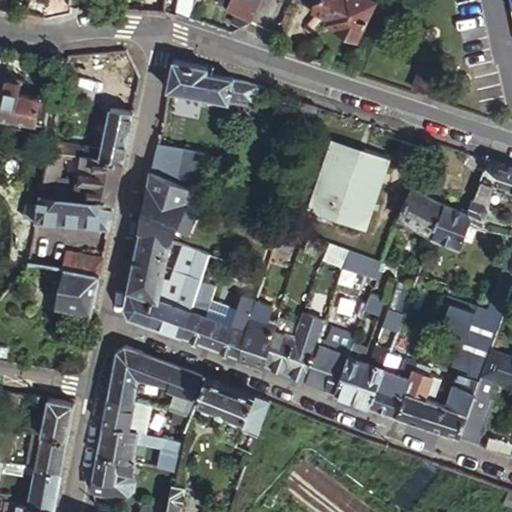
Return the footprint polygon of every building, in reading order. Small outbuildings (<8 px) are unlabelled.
[(72,11),(72,4),(72,0),(42,0),(45,14),(45,16),(72,11)] [(166,0),(165,8),(174,11),(175,0),(166,0)] [(190,15),(193,0),(178,0),(177,11),(190,15)] [(252,17),(260,0),(230,0),(228,5),(251,16),(252,17)] [(304,0),(341,17),(338,23),(360,33),(375,0),(304,0)] [(210,64),(175,57),(169,86),(253,102),(260,81),(247,77),(233,73),(209,69),(210,64)] [(431,90),(437,71),(419,65),(413,85),(431,90)] [(64,82),(61,95),(71,97),(70,99),(87,103),(90,87),(64,82)] [(0,111),(47,120),(52,95),(0,84),(0,111)] [(320,100),(304,95),(295,125),(310,130),(320,100)] [(133,114),(109,108),(103,141),(82,138),(80,153),(85,154),(124,158),(133,114)] [(53,135),(50,149),(60,150),(63,136),(53,135)] [(386,165),(371,159),(354,150),(325,138),(314,168),(301,197),(348,216),(371,221),(386,165)] [(157,145),(153,166),(167,172),(171,160),(163,156),(166,148),(157,145)] [(64,151),(60,150),(50,149),(42,189),(56,190),(64,151)] [(116,199),(124,158),(85,154),(76,193),(116,199)] [(511,164),(502,161),(495,178),(511,183),(511,164)] [(437,190),(442,172),(418,165),(413,183),(437,190)] [(143,216),(141,226),(171,237),(172,237),(175,228),(186,203),(194,207),(202,189),(152,168),(148,189),(143,215),(143,216)] [(481,178),(468,211),(474,214),(473,217),(481,224),(486,210),(485,205),(493,183),(481,178)] [(413,184),(399,214),(433,231),(448,201),(413,184)] [(76,193),(56,190),(42,189),(37,215),(111,222),(116,199),(76,193)] [(468,211),(448,201),(433,231),(462,242),(473,217),(474,214),(468,211)] [(271,218),(262,214),(254,238),(275,245),(279,232),(280,230),(283,223),(271,218)] [(172,237),(171,237),(141,226),(129,284),(156,294),(160,296),(172,237)] [(295,238),(279,232),(275,245),(272,253),(287,259),(295,238)] [(172,300),(192,245),(172,237),(160,296),(172,300)] [(101,271),(104,254),(40,243),(38,252),(30,250),(28,258),(31,259),(62,264),(101,271)] [(191,307),(201,279),(210,252),(192,245),(172,300),(191,307)] [(343,264),(347,254),(333,249),(329,259),(343,264)] [(509,301),(511,292),(511,251),(495,296),(509,301)] [(243,264),(232,260),(230,266),(241,270),(243,264)] [(101,271),(62,264),(56,302),(93,308),(101,271)] [(206,312),(210,299),(214,284),(201,279),(191,307),(206,312)] [(38,292),(13,281),(3,295),(35,303),(38,292)] [(156,294),(129,284),(125,304),(129,313),(147,319),(156,294)] [(404,309),(411,290),(397,284),(395,291),(390,304),(404,309)] [(183,332),(191,307),(172,300),(160,296),(156,294),(147,319),(183,332)] [(242,294),(238,309),(233,322),(206,312),(191,307),(183,332),(240,353),(253,311),(256,299),(242,294)] [(480,309),(482,306),(454,296),(443,323),(470,334),(480,309)] [(493,300),(494,301),(507,306),(509,301),(495,296),(493,300)] [(210,299),(206,312),(233,322),(238,309),(210,299)] [(256,299),(253,311),(275,319),(277,313),(279,307),(256,299)] [(503,318),(507,306),(494,301),(489,313),(503,318)] [(404,309),(390,304),(384,322),(398,327),(404,309)] [(494,343),(503,318),(489,313),(480,309),(470,334),(459,365),(463,366),(472,369),(483,374),(484,370),(488,360),(494,343)] [(299,321),(295,334),(316,341),(316,342),(320,331),(325,318),(303,310),(299,321)] [(275,319),(253,311),(240,353),(264,361),(275,327),(277,320),(275,319)] [(275,327),(295,334),(299,321),(277,313),(275,319),(277,320),(275,327)] [(336,349),(343,327),(334,323),(327,338),(324,337),(321,343),(336,349)] [(285,369),(295,334),(275,327),(264,361),(285,369)] [(354,340),(357,331),(343,327),(336,349),(349,354),(349,352),(354,340)] [(316,341),(295,334),(285,369),(306,377),(316,341)] [(354,340),(349,352),(362,356),(366,345),(354,340)] [(316,342),(316,341),(306,377),(327,384),(336,349),(321,343),(320,343),(316,342)] [(142,350),(125,343),(116,350),(113,366),(112,373),(137,379),(138,373),(142,350)] [(511,350),(494,343),(488,360),(484,370),(490,372),(511,380),(511,350)] [(337,388),(349,354),(336,349),(327,384),(337,388)] [(159,357),(142,350),(138,373),(155,376),(159,357)] [(390,350),(384,364),(371,400),(398,410),(414,367),(416,361),(416,360),(405,356),(400,371),(396,369),(401,354),(390,350)] [(349,352),(349,354),(337,388),(354,394),(367,358),(362,356),(349,352)] [(371,400),(384,364),(370,359),(367,358),(354,394),(371,400)] [(416,361),(414,367),(428,372),(430,366),(416,361)] [(199,371),(174,362),(170,374),(173,376),(183,379),(194,384),(197,377),(199,371)] [(429,422),(437,400),(432,397),(425,395),(433,374),(428,372),(414,367),(398,410),(429,422)] [(481,379),(483,374),(472,369),(470,375),(481,379)] [(461,434),(481,379),(470,375),(461,372),(458,377),(448,404),(437,400),(429,422),(461,434)] [(112,373),(108,393),(134,399),(137,379),(112,373)] [(220,379),(208,374),(206,380),(199,398),(248,418),(257,392),(220,379)] [(440,377),(433,374),(425,395),(432,397),(440,377)] [(2,406),(1,412),(16,415),(22,391),(6,388),(2,406)] [(195,392),(186,389),(178,409),(188,411),(195,392)] [(108,393),(103,422),(128,427),(132,410),(134,399),(108,393)] [(44,433),(68,437),(75,401),(50,396),(46,418),(40,417),(39,422),(28,420),(26,429),(33,431),(44,433)] [(149,402),(134,399),(132,410),(146,413),(149,402)] [(489,444),(509,451),(511,441),(511,421),(498,417),(489,444)] [(102,426),(97,452),(134,460),(141,430),(128,427),(103,422),(102,426)] [(181,438),(183,428),(162,423),(160,434),(171,436),(181,438)] [(0,424),(0,459),(1,460),(8,461),(15,427),(0,424)] [(26,464),(37,466),(44,433),(33,431),(26,464)] [(37,466),(62,470),(68,437),(44,433),(37,466)] [(175,469),(181,438),(171,436),(164,467),(175,469)] [(134,460),(97,452),(94,474),(93,477),(113,482),(117,469),(131,472),(134,460)] [(35,473),(37,466),(26,464),(25,472),(35,473)] [(30,502),(55,507),(62,470),(37,466),(35,473),(31,496),(30,502)] [(112,492),(113,482),(93,477),(91,487),(112,492)] [(181,511),(186,485),(172,482),(166,511),(181,511)] [(17,511),(20,500),(8,497),(4,511),(17,511)] [(17,511),(53,511),(55,507),(30,502),(20,500),(17,511)] [(164,511),(143,503),(139,511),(164,511)]
